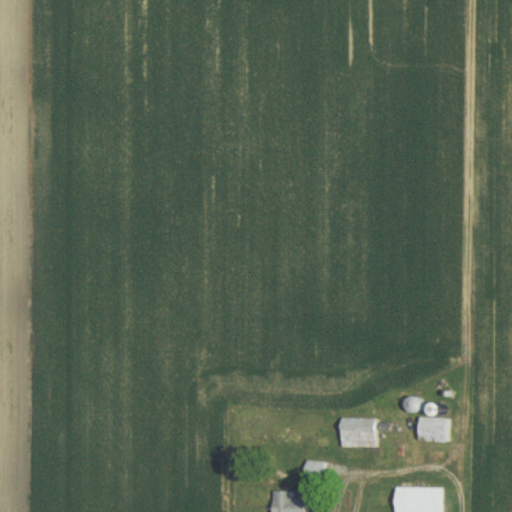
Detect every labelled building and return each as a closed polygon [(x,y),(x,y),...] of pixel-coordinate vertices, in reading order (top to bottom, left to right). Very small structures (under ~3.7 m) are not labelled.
[(448,416),(419,415),(418,436),(447,438),(448,416)] [(361,445),(361,437),(375,438),(376,417),(341,416),(340,444),(361,445)] [(321,477),(325,461),(308,457),(305,473),(321,477)] [(396,511),(439,511),(441,511),(442,486),(396,486),(396,511)] [(272,511),(304,511),(305,489),(272,489),(272,511)]
